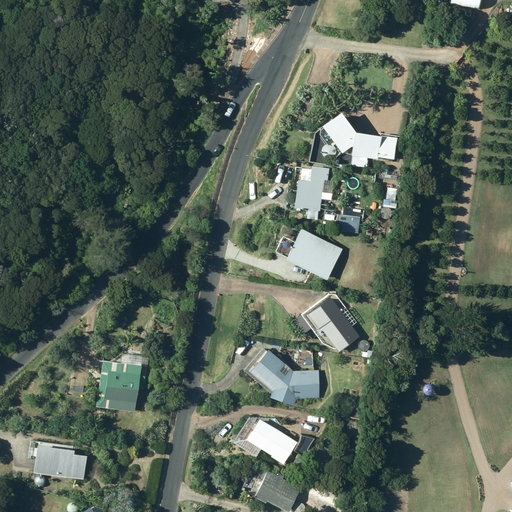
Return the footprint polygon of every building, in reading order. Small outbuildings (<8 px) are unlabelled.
[(319,128),(339,155),(349,148),(348,156),(374,160),(375,158),(390,160),(394,138),(377,136),(377,139),(351,135),(337,115),(319,128)] [(295,180),(291,208),(305,210),(304,219),(315,220),(316,211),(318,212),(321,188),(329,190),(331,180),(326,180),(327,168),(309,166),(308,174),(298,173),(297,180),(295,180)] [(397,184),(386,182),(384,195),(382,195),(381,203),(394,205),(397,184)] [(361,196),(344,194),(342,210),(337,210),(336,216),(334,216),(333,222),(337,222),(336,232),(357,233),(359,208),(360,208),(361,196)] [(282,231),(274,245),(327,276),(344,246),(300,222),(292,236),(282,231)] [(317,328),(336,353),(358,337),(350,327),(356,323),(344,308),(338,312),(327,297),(304,315),(315,330),(317,328)] [(112,315),(114,326),(129,324),(127,313),(112,315)] [(292,407),(294,399),(318,398),(316,370),(290,372),(265,350),(246,372),(269,391),(267,398),(292,407)] [(104,361),(97,408),(136,413),(140,387),(144,387),(145,377),(141,377),(142,367),(104,361)] [(295,443),(256,420),(243,443),(254,450),(255,448),(269,457),(268,458),(282,466),(295,443)] [(345,420),(341,446),(353,447),(357,421),(345,420)] [(39,435),(33,465),(84,477),(90,450),(75,447),(76,443),(39,435)] [(289,458),(285,464),(290,467),(294,461),(289,458)] [(282,511),(285,511),(298,488),(280,479),(281,477),(277,475),(276,477),(265,472),(259,485),(251,481),(245,493),(252,497),(252,498),(263,504),(264,502),(282,511)]
